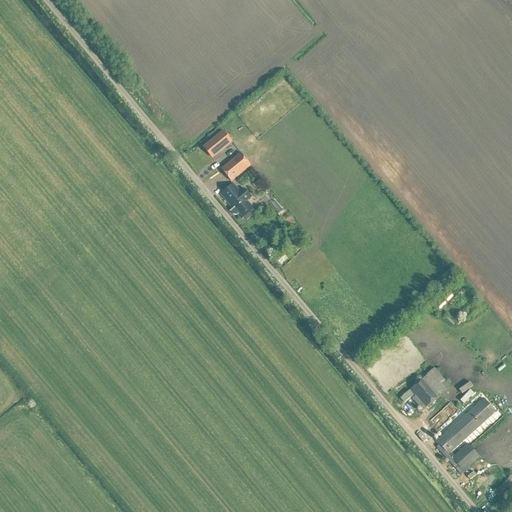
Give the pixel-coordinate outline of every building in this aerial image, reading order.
[(223,132),(203,148),(211,158),(231,142),(223,132)] [(285,142),(280,146),(285,152),(289,147),(285,142)] [(231,182),(241,175),(251,167),(241,153),(221,170),(231,182)] [(240,192),(233,184),(220,195),(232,210),(229,212),(232,215),(234,216),(235,216),(236,216),(237,216),(241,220),(244,218),(246,221),(254,215),(252,212),(254,209),(248,202),(252,198),(244,189),(240,192)] [(283,244),(288,240),(284,234),(279,238),(283,244)] [(424,378),(439,397),(450,388),(434,369),(424,378)] [(439,397),(424,378),(410,390),(415,396),(426,408),(439,397)] [(422,412),(426,408),(415,396),(411,400),(422,412)] [(448,455),(496,413),(484,399),(436,442),(448,455)] [(463,472),(480,458),(468,444),(452,459),(463,472)]
